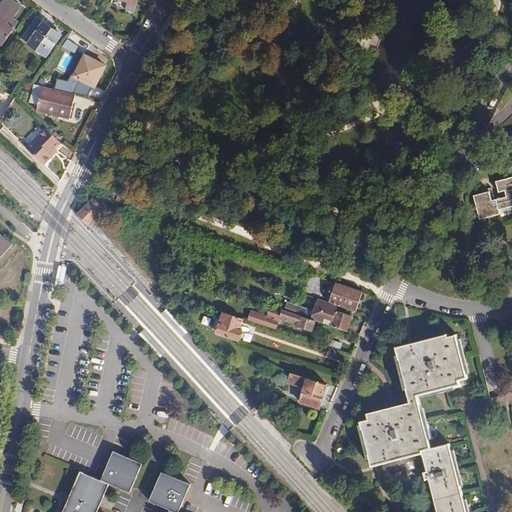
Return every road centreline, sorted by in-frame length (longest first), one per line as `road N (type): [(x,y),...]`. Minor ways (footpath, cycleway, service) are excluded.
road 1 (tertiary): [(137,59),(55,226),(18,406)]
road 2 (residential): [(274,511),(244,475),(203,453),(18,406)]
road 3 (residential): [(511,60),(392,284)]
road 4 (residential): [(392,284),(315,454)]
road 5 (residential): [(392,284),(425,301),(480,310),(511,302)]
